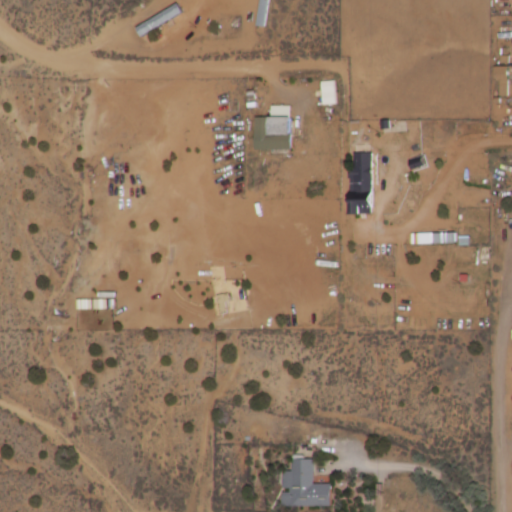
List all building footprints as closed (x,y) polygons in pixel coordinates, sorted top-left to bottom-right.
[(267,0),(257,0),(256,26),(265,27),(267,0)] [(130,27),(136,37),(179,14),(174,3),(130,27)] [(503,79),(503,68),(490,68),(490,79),(503,79)] [(251,150),(286,150),(286,117),(251,117),(251,150)] [(350,212),(368,213),(369,153),(351,152),(350,212)] [(327,484),(311,484),(311,459),(290,459),(290,472),(278,472),(278,506),(327,506),(327,484)]
